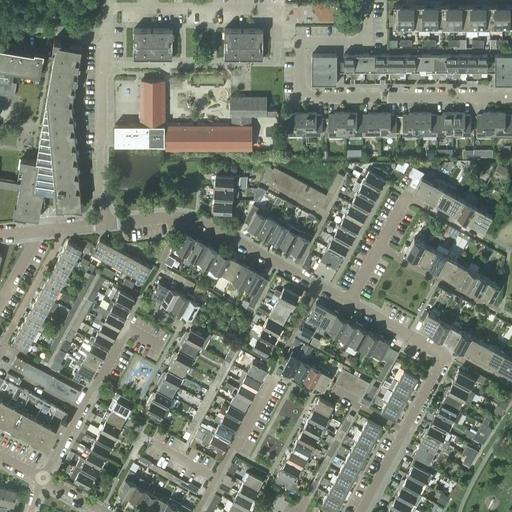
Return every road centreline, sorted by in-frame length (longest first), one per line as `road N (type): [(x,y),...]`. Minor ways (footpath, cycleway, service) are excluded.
road 1 (residential): [(101,223),(106,8),(276,8)]
road 2 (residential): [(348,301),(198,220),(101,223)]
road 3 (residential): [(511,97),(309,97),(296,80),(299,45)]
road 4 (residential): [(362,511),(440,355)]
road 5 (residential): [(43,478),(127,328)]
road 6 (residential): [(197,511),(271,375)]
road 7 (residential): [(486,238),(406,196),(378,246)]
road 8 (residential): [(499,311),(378,246)]
